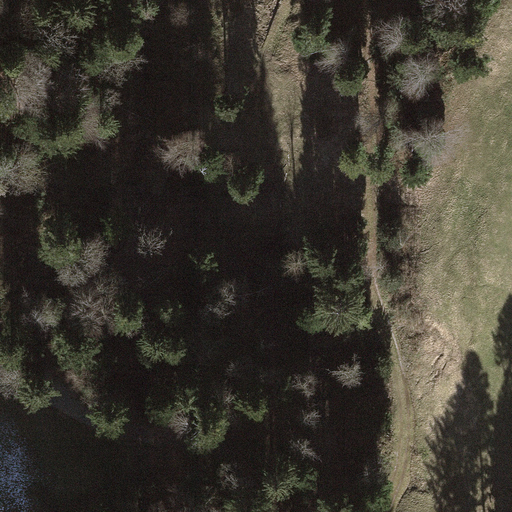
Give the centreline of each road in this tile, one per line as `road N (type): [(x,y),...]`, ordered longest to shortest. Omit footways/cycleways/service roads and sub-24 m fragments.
road 1 (track): [(386,511),(384,342),(362,210),(368,0)]
road 2 (track): [(0,359),(61,414),(156,445),(211,444),(239,456),(275,511)]
road 3 (track): [(483,511),(511,378)]
